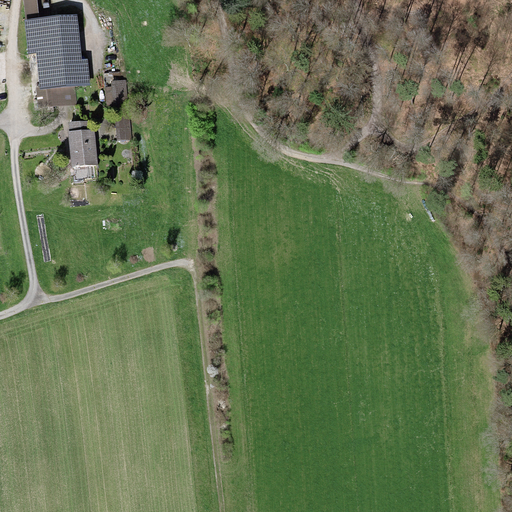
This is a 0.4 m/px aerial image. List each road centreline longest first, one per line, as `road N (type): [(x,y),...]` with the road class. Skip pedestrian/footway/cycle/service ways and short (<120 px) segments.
road 1 (track): [(511,299),(506,252),(470,207),(429,183),(295,151),(264,134),(237,88),(216,0)]
road 2 (track): [(225,511),(192,270)]
road 3 (track): [(354,0),(376,103),(363,135),(331,155)]
road 4 (track): [(511,82),(467,124),(429,142),(404,146),(370,126)]
